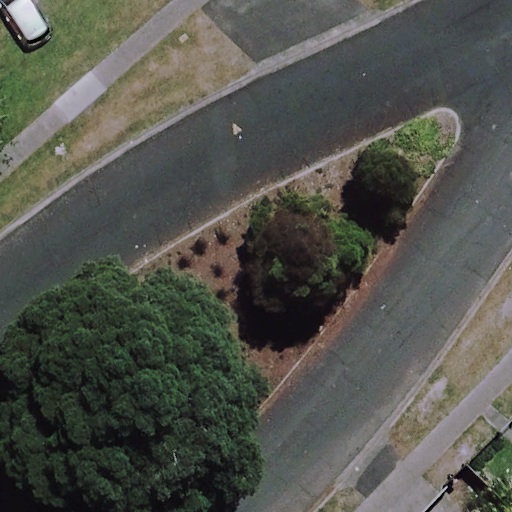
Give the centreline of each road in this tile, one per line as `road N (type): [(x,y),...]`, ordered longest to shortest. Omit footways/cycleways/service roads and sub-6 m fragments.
road 1 (residential): [(0,292),(23,268),(236,146),(511,27)]
road 2 (residential): [(511,121),(333,416),(249,511)]
